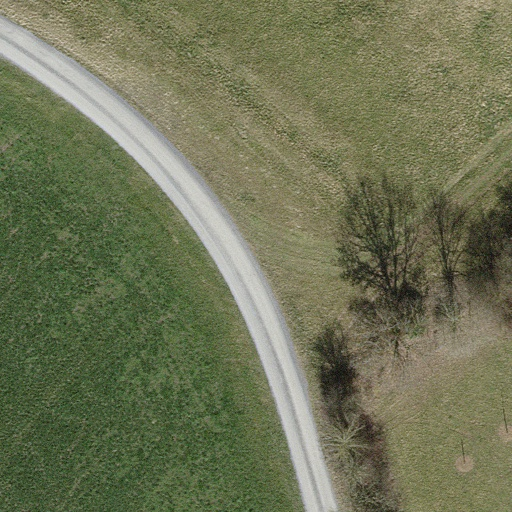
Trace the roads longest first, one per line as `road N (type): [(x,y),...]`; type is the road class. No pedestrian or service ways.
road 1 (track): [(326,511),(293,390),(220,231),(173,168),(117,114),(0,38)]
road 2 (track): [(511,168),(293,390)]
